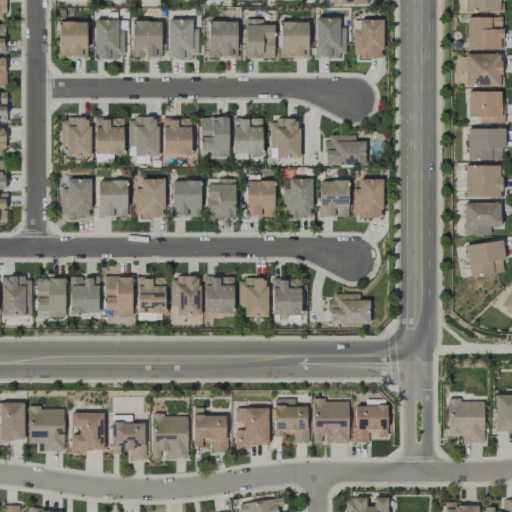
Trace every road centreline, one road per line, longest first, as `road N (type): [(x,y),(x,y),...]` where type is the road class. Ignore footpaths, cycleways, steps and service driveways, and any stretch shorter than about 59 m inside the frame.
road 1 (residential): [(511,469),(276,476),(123,492),(0,476)]
road 2 (tertiary): [(416,0),(417,358)]
road 3 (residential): [(0,247),(294,246),(349,258)]
road 4 (residential): [(36,89),(295,89),(352,97)]
road 5 (secondary): [(297,359),(0,360)]
road 6 (residential): [(37,0),(38,247)]
road 7 (secondary): [(417,358),(297,359)]
